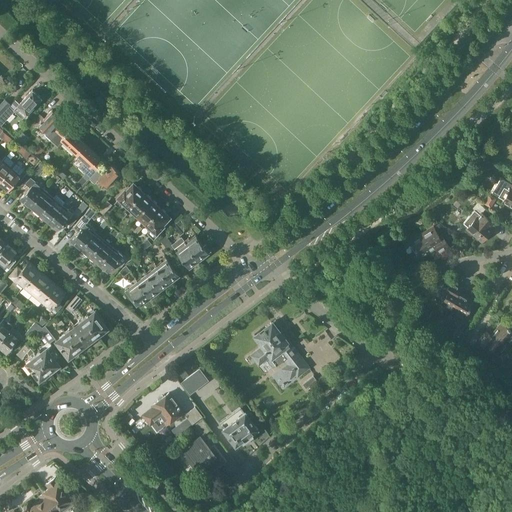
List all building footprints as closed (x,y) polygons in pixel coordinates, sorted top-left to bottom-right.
[(18,105),(14,109),(15,109),(24,117),(28,113),(37,103),(38,104),(41,101),(40,100),(42,98),(32,89),(18,105)] [(5,99),(0,104),(0,115),(10,105),(5,99)] [(10,105),(0,115),(0,122),(2,125),(7,120),(6,119),(15,109),(14,109),(10,105)] [(40,114),(31,124),(35,128),(38,124),(46,132),(44,135),(50,140),(62,128),(59,125),(57,123),(62,118),(58,114),(58,113),(55,110),(55,111),(52,109),(44,118),(40,114)] [(62,128),(50,140),(58,148),(65,141),(76,151),(84,143),(83,142),(84,141),(81,138),(80,139),(70,129),(67,132),(62,128)] [(11,138),(7,135),(3,139),(8,143),(11,138)] [(84,143),(76,151),(85,160),(80,166),(91,176),(101,165),(102,164),(97,159),(100,156),(85,142),(84,143)] [(22,155),(27,149),(22,145),(18,151),(22,155)] [(39,145),(32,152),(37,157),(44,150),(39,145)] [(31,153),(27,149),(22,155),(26,158),(31,153)] [(2,161),(0,162),(0,181),(15,164),(5,156),(2,161)] [(42,162),(34,171),(39,175),(47,166),(42,162)] [(15,164),(0,181),(0,182),(9,190),(19,178),(21,180),(27,173),(21,167),(20,168),(15,164)] [(91,176),(89,178),(95,183),(99,179),(107,187),(121,173),(112,164),(106,170),(104,168),(101,165),(91,176)] [(60,170),(57,174),(63,179),(66,175),(60,170)] [(31,187),(21,198),(25,202),(25,204),(28,206),(30,206),(31,206),(43,191),(39,187),(40,185),(35,181),(31,177),(26,183),(27,184),(31,187)] [(468,178),(464,186),(475,193),(479,185),(468,178)] [(511,184),(507,181),(501,178),(492,193),(498,196),(504,199),(503,201),(511,206),(511,184)] [(119,198),(115,202),(118,206),(123,201),(128,206),(142,191),(142,189),(139,187),(137,187),(134,183),(126,191),(125,190),(118,197),(119,198)] [(43,191),(31,206),(34,209),(34,211),(37,214),(39,213),(40,214),(53,198),(43,191)] [(142,191),(128,206),(137,214),(144,207),(151,199),(151,197),(148,195),(146,195),(142,191)] [(488,197),(484,203),(490,207),(494,201),(488,197)] [(53,198),(40,214),(40,216),(43,219),(45,218),(49,221),(62,206),(65,202),(61,198),(57,202),(53,198)] [(144,207),(137,214),(144,220),(146,222),(160,208),(157,205),(157,203),(154,200),(152,200),(151,199),(144,207)] [(107,200),(98,210),(103,214),(112,205),(107,200)] [(62,206),(49,221),(49,222),(49,224),(52,227),(54,226),(58,229),(65,221),(71,225),(88,205),(83,201),(76,210),(74,211),(70,208),(69,209),(68,208),(67,210),(62,206)] [(478,202),(473,208),(474,210),(475,209),(480,214),(482,213),(485,208),(478,202)] [(90,207),(73,227),(79,232),(85,224),(87,221),(88,222),(88,221),(91,217),(95,220),(99,215),(90,207)] [(160,208),(146,222),(152,228),(148,233),(152,236),(156,231),(157,232),(163,226),(162,224),(170,216),(166,213),(166,211),(163,209),(161,209),(160,208)] [(468,227),(467,228),(482,241),(492,229),(487,225),(491,221),(482,213),(480,214),(475,209),(474,210),(463,223),(468,227)] [(181,235),(181,234),(184,232),(184,224),(180,219),(173,225),(181,235)] [(79,232),(72,240),(76,244),(75,245),(79,248),(81,248),(95,232),(90,228),(89,227),(91,225),(88,222),(87,221),(85,224),(79,232)] [(435,246),(439,252),(449,246),(442,235),(439,236),(433,227),(420,235),(421,235),(412,241),(416,247),(415,248),(416,250),(417,250),(421,256),(431,250),(430,249),(435,246)] [(95,232),(81,248),(85,251),(84,253),(88,256),(90,255),(90,256),(104,240),(95,232)] [(164,234),(160,237),(163,241),(162,241),(169,252),(174,248),(189,267),(193,264),(193,265),(199,260),(198,259),(200,258),(185,240),(184,240),(182,237),(172,244),(164,234)] [(189,237),(185,240),(200,258),(203,256),(203,257),(209,253),(208,252),(209,252),(211,250),(205,242),(203,244),(196,234),(190,238),(190,239),(189,237)] [(142,251),(144,250),(144,249),(152,244),(148,239),(137,247),(142,251)] [(90,256),(90,258),(94,261),(95,260),(100,264),(113,247),(104,240),(90,256)] [(8,243),(0,252),(0,261),(5,266),(9,269),(11,267),(16,260),(15,259),(12,257),(17,251),(8,243)] [(100,264),(99,265),(103,268),(105,268),(109,271),(116,262),(121,266),(127,259),(122,255),(124,253),(119,249),(117,251),(113,247),(100,264)] [(162,261),(156,265),(170,281),(170,282),(176,278),(175,277),(179,274),(165,255),(160,259),(162,261)] [(16,268),(10,276),(18,282),(19,280),(25,285),(38,269),(29,261),(21,271),(16,268)] [(152,268),(147,272),(160,289),(161,290),(165,287),(166,285),(166,284),(170,281),(156,265),(155,263),(150,266),(152,268)] [(123,268),(115,278),(119,282),(124,276),(130,271),(126,265),(123,268)] [(25,285),(24,287),(27,290),(28,288),(34,293),(48,277),(38,269),(25,285)] [(142,275),(137,279),(150,296),(151,297),(157,293),(156,292),(160,289),(147,272),(146,270),(144,271),(141,273),(142,275)] [(48,277),(34,293),(38,296),(37,298),(40,300),(42,302),(43,300),(56,284),(48,277)] [(128,288),(126,290),(131,298),(132,297),(134,296),(140,304),(141,304),(141,305),(147,300),(146,300),(150,296),(137,279),(136,277),(131,281),(132,283),(127,287),(128,288)] [(3,280),(0,283),(0,291),(1,293),(8,284),(3,280)] [(437,295),(444,299),(442,303),(454,311),(455,311),(464,316),(468,310),(469,310),(470,308),(469,307),(473,301),(464,295),(463,296),(458,293),(462,287),(452,281),(448,287),(444,284),(437,295)] [(65,291),(56,284),(43,300),(48,304),(46,306),(51,309),(52,307),(57,312),(62,306),(59,303),(61,301),(60,300),(59,299),(65,291)] [(76,295),(69,305),(74,309),(74,308),(75,307),(81,299),(76,295)] [(94,310),(84,317),(98,335),(99,335),(102,332),(104,333),(107,331),(107,329),(108,328),(101,319),(102,319),(96,311),(95,311),(94,310)] [(84,317),(74,324),(75,326),(88,343),(89,342),(91,343),(94,341),(94,339),(98,335),(84,317)] [(0,341),(13,327),(13,326),(4,318),(0,323),(0,341)] [(262,346),(254,352),(262,361),(269,356),(269,357),(276,366),(286,358),(289,362),(281,368),(290,379),(307,366),(283,334),(281,336),(278,331),(281,328),(275,320),(255,335),(262,345),(262,346)] [(34,334),(41,326),(35,321),(23,337),(28,342),(34,334)] [(491,347),(500,354),(509,342),(511,338),(511,330),(510,329),(510,328),(508,326),(507,327),(502,322),(495,331),(495,332),(492,336),(486,332),(479,341),(489,349),(491,347)] [(43,327),(41,326),(34,334),(37,337),(42,333),(49,343),(55,338),(45,325),(43,327)] [(65,331),(79,350),(83,347),(85,348),(88,345),(87,343),(88,343),(75,326),(71,329),(69,328),(65,331)] [(22,335),(13,327),(0,341),(0,345),(7,352),(19,339),(22,335)] [(61,337),(56,341),(69,358),(70,357),(72,358),(75,355),(75,353),(78,350),(79,350),(65,331),(60,335),(61,337)] [(23,357),(31,347),(26,343),(18,353),(23,357)] [(40,350),(36,353),(50,372),(60,364),(56,359),(61,356),(51,343),(41,351),(40,350)] [(50,372),(36,353),(26,361),(27,362),(26,363),(33,373),(34,372),(40,379),(50,372)] [(183,367),(177,371),(183,379),(188,374),(183,367)] [(200,369),(182,382),(190,393),(208,380),(200,369)] [(314,375),(308,380),(312,385),(318,380),(314,375)] [(155,406),(145,413),(157,430),(184,410),(169,391),(153,403),(155,406)] [(269,399),(264,402),(268,408),(273,404),(269,399)] [(196,406),(186,414),(188,417),(193,424),(203,416),(196,406)] [(246,412),(223,428),(236,445),(242,440),(244,442),(253,435),(251,434),(258,429),(255,425),(258,422),(250,412),(247,414),(246,412)] [(130,413),(123,420),(125,423),(133,416),(130,413)] [(194,424),(193,424),(188,417),(182,422),(188,429),(194,424)] [(195,424),(204,435),(211,429),(203,418),(195,424)] [(189,444),(184,447),(185,448),(185,447),(189,452),(186,454),(187,455),(197,469),(200,467),(203,465),(209,473),(209,474),(226,460),(220,452),(219,452),(214,445),(214,444),(209,448),(200,436),(190,443),(190,442),(188,443),(189,444)] [(51,501),(44,507),(47,511),(53,511),(58,509),(60,511),(64,511),(76,503),(72,498),(73,498),(55,475),(46,482),(49,486),(43,491),(51,501)] [(47,511),(44,507),(51,501),(43,491),(39,494),(42,497),(32,505),(28,501),(22,505),(24,508),(19,511),(47,511)]
